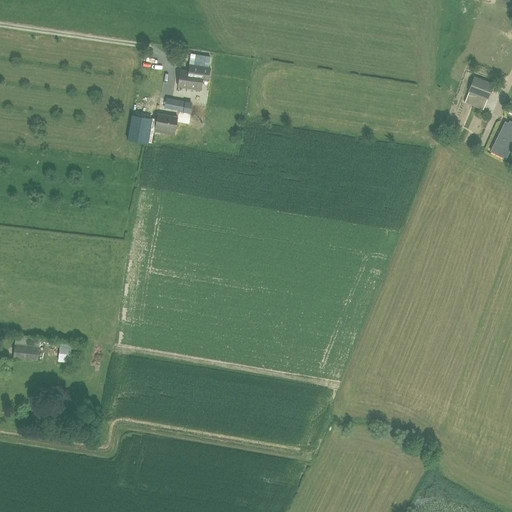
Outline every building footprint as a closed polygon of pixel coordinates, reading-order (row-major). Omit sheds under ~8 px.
[(182,70),(179,86),(201,90),(203,80),(209,81),(211,68),(192,65),(190,71),(182,70)] [(494,84),(474,76),(468,91),(488,99),(494,84)] [(162,103),(162,95),(148,94),(148,103),(162,103)] [(185,102),(167,99),(165,107),(184,110),(185,102)] [(472,120),(474,115),(468,112),(463,124),(469,127),(472,120)] [(175,131),(178,117),(158,113),(155,127),(175,131)] [(137,116),(132,140),(147,142),(152,118),(137,116)] [(511,144),(511,125),(506,123),(492,151),(505,158),(511,144)] [(14,344),(13,358),(38,360),(40,347),(14,344)] [(57,359),(67,359),(66,351),(57,351),(57,359)]
